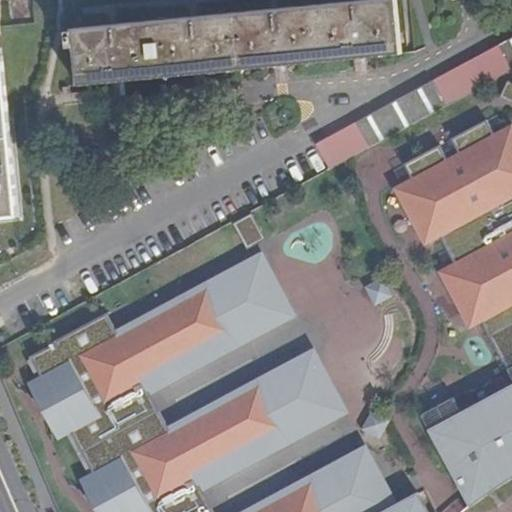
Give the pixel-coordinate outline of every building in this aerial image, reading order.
[(75,29),(82,86),(355,59),(403,54),(397,0),(376,0),(147,22),(75,29)] [(0,218),(19,216),(0,22),(0,218)] [(323,174),(511,71),(511,39),(311,150),(323,174)] [(511,82),(509,81),(501,98),(511,103),(511,82)] [(511,477),(511,124),(494,134),(487,120),(453,139),(460,153),(448,159),(441,145),(406,165),(413,178),(402,184),(395,188),(427,246),(434,242),(441,238),(456,264),(441,272),(472,329),(480,324),(511,378),(511,384),(464,412),(456,397),(421,416),(474,507),(511,477)] [(249,251),(268,241),(254,215),(234,225),(249,251)] [(109,314),(26,359),(37,380),(30,384),(61,441),(73,435),(94,474),(80,482),(96,511),(428,511),(420,496),(401,507),(368,448),(247,511),(214,511),(206,495),(352,417),(336,380),(317,350),(170,427),(155,398),(301,320),(264,252),(118,331),(109,314)] [(395,297),(384,278),(366,288),(376,307),(395,297)] [(363,431),(381,441),(391,423),(373,413),(363,431)]
